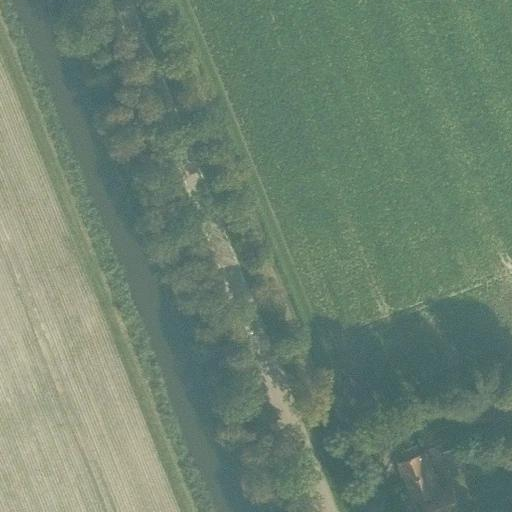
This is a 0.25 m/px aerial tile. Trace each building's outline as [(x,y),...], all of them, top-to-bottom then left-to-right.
[(511,407),(500,411),(510,439),(511,438),(511,407)] [(401,461),(409,481),(436,471),(428,451),(423,452),(420,443),(400,450),(404,460),(401,461)] [(445,453),(449,465),(462,460),(457,448),(445,453)] [(462,460),(449,465),(454,478),(469,472),(469,471),(479,467),(475,456),(465,460),(465,459),(462,460)] [(436,471),(409,481),(416,501),(421,499),(426,511),(433,509),(433,511),(458,511),(463,510),(453,484),(443,487),(436,471)]
